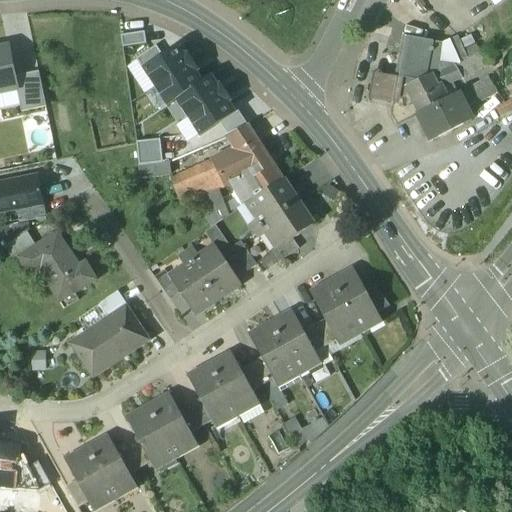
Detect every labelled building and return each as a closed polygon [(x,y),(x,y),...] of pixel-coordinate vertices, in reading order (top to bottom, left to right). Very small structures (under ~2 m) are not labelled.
[(444,45),(402,38),(392,98),(400,100),(408,96),(404,89),(433,76),(455,66),(441,62),(444,45)] [(176,102),(204,84),(180,47),(143,71),(168,108),(176,102)] [(10,50),(0,51),(0,95),(19,92),(16,79),(10,50)] [(484,53),(475,56),(484,71),(492,67),(484,53)] [(475,56),(455,66),(460,76),(473,101),(478,98),(494,89),(484,71),(475,56)] [(455,66),(433,76),(437,86),(460,76),(455,66)] [(39,74),(16,79),(24,113),(47,108),(39,74)] [(433,76),(404,89),(408,96),(419,117),(445,103),(437,86),(433,76)] [(204,84),(176,102),(200,138),(239,112),(215,77),(204,84)] [(460,99),(447,106),(445,103),(419,117),(432,142),(471,121),(460,99)] [(248,129),(229,140),(237,152),(212,165),(224,187),(229,184),(242,208),(248,204),(282,181),(257,143),(256,141),(248,129)] [(168,164),(139,168),(141,182),(170,177),(168,164)] [(212,165),(170,184),(181,208),(200,199),(211,194),(224,187),(212,165)] [(38,178),(0,185),(0,214),(18,211),(18,210),(43,205),(38,178)] [(298,205),(282,181),(248,204),(263,228),(298,205)] [(224,187),(211,194),(223,221),(242,208),(229,184),(224,187)] [(211,194),(200,199),(211,229),(223,221),(211,194)] [(43,205),(18,210),(18,211),(21,223),(46,217),(43,205)] [(298,205),(263,228),(278,250),(293,241),(313,227),(298,205)] [(230,249),(215,227),(205,234),(216,250),(216,249),(224,261),(234,255),(230,249)] [(26,235),(4,248),(13,263),(17,260),(16,259),(34,248),(26,235)] [(57,236),(34,249),(34,248),(16,259),(17,260),(30,280),(39,274),(58,305),(73,296),(96,282),(85,264),(77,269),(57,236)] [(293,241),(278,250),(272,254),(273,255),(280,264),(299,251),(293,241)] [(257,268),(240,243),(230,249),(234,255),(247,274),(257,268)] [(216,250),(193,265),(217,301),(240,285),(224,261),(216,249),(216,250)] [(280,264),(273,255),(261,264),(267,272),(280,264)] [(217,301),(193,265),(171,280),(170,281),(179,295),(194,316),(217,301)] [(171,280),(165,272),(154,279),(169,302),(179,295),(170,281),(171,280)] [(367,293),(355,273),(333,286),(359,332),(382,319),(379,314),(367,293)] [(359,332),(333,286),(312,298),(326,322),(338,342),(339,344),(359,332)] [(390,307),(376,287),(367,293),(379,314),(390,307)] [(128,309),(117,293),(98,305),(108,320),(109,321),(126,309),(127,310),(128,309)] [(73,296),(58,305),(62,312),(77,302),(73,296)] [(126,309),(109,321),(108,320),(96,328),(101,335),(75,352),(93,378),(148,342),(127,310),(126,309)] [(305,334),(294,314),(271,327),(298,374),(320,361),(305,334)] [(338,342),(326,322),(314,328),(326,348),(338,342)] [(298,374),(271,327),(250,339),(261,360),(273,381),(276,386),(298,374)] [(326,348),(314,328),(305,334),(316,354),(326,348)] [(240,372),(231,356),(210,368),(236,414),(257,402),(252,393),(240,372)] [(273,381),(261,360),(251,366),(263,387),(273,381)] [(263,387),(251,366),(240,372),(252,393),(263,387)] [(236,414),(210,368),(188,381),(199,400),(211,423),(214,427),(236,414)] [(178,412),(171,398),(149,410),(174,456),(196,444),(178,412)] [(211,423),(199,400),(189,406),(202,428),(211,423)] [(202,428),(189,406),(178,412),(191,434),(202,428)] [(174,456),(149,410),(127,422),(139,443),(150,463),(153,468),(174,456)] [(0,438),(0,478),(38,483),(29,467),(16,441),(0,438)] [(118,454),(109,438),(88,451),(113,498),(135,485),(129,474),(118,454)] [(150,463),(139,443),(128,448),(140,469),(150,463)] [(128,448),(118,454),(129,474),(140,469),(128,448)] [(113,498),(88,451),(66,462),(76,481),(88,502),(92,509),(113,498)] [(42,490),(50,485),(38,463),(29,467),(38,483),(42,490)] [(88,502),(76,481),(66,487),(77,508),(88,502)]
